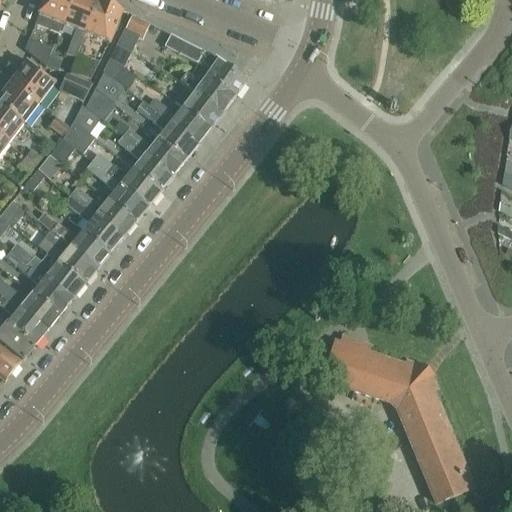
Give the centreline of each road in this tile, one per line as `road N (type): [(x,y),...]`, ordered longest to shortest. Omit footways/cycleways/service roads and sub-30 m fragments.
road 1 (tertiary): [(0,440),(301,71)]
road 2 (unclassified): [(483,341),(400,148)]
road 3 (residential): [(400,148),(492,40),(504,0)]
road 4 (unclassified): [(312,51),(182,0)]
road 5 (unclassified): [(400,148),(301,71)]
